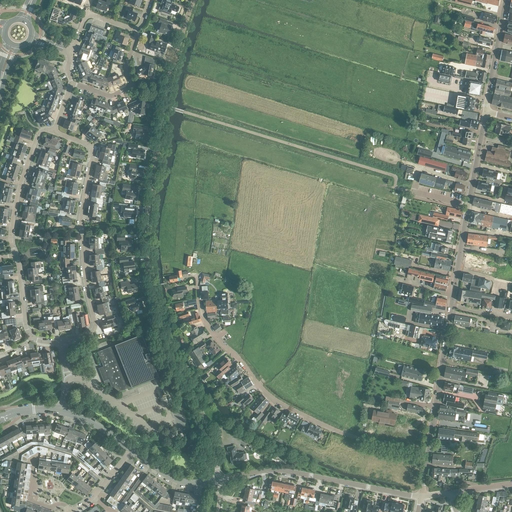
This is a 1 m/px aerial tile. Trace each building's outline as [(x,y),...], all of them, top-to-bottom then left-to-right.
[(96,8),(106,11),(108,6),(112,8),(114,2),(108,0),(107,0),(106,3),(98,0),(96,8)] [(178,12),(179,8),(178,8),(179,7),(171,4),(172,1),(169,0),(162,0),(161,3),(164,4),(162,10),(170,13),(169,12),(170,10),(177,12),(177,11),(178,12)] [(125,12),(123,17),(134,21),(137,14),(131,12),(132,9),(127,7),(125,12)] [(64,19),(59,17),(60,12),(53,9),(52,13),(51,13),(51,16),(50,19),(56,22),(55,23),(62,25),(75,19),(78,12),(72,10),(69,16),(68,16),(65,17),(64,19)] [(483,21),(494,24),(496,16),(485,13),(483,21)] [(161,23),(158,32),(168,35),(171,26),(166,24),(167,21),(160,19),(159,22),(161,23)] [(99,24),(91,21),(89,27),(94,28),(92,32),(107,37),(110,31),(98,27),(99,24)] [(488,32),(493,33),(493,32),(494,32),(494,30),(494,29),(494,28),(472,22),(466,21),(465,26),(470,28),(480,30),(480,34),(487,35),(488,32)] [(88,46),(87,49),(90,50),(94,51),(95,48),(93,47),(95,39),(95,38),(96,33),(90,31),(90,33),(86,32),(84,40),(86,41),(84,44),(88,46)] [(115,37),(119,38),(117,42),(126,45),(128,39),(122,37),(123,34),(117,32),(115,37)] [(503,43),(511,45),(511,41),(511,35),(505,34),(503,43)] [(146,41),(146,42),(151,44),(149,50),(156,52),(157,50),(164,52),(166,47),(167,44),(157,40),(156,42),(153,41),(154,37),(148,35),(146,41)] [(477,41),(479,42),(478,43),(490,46),(491,40),(480,37),(480,38),(478,37),(477,41)] [(112,45),(110,50),(114,51),(112,58),(120,61),(121,59),(122,58),(121,58),(123,53),(118,51),(119,47),(112,45)] [(81,52),(79,58),(85,60),(86,60),(89,60),(90,57),(88,56),(90,50),(87,49),(81,47),(80,52),(81,52)] [(477,59),(483,60),(489,61),(490,55),(484,54),(485,51),(477,49),(476,54),(476,55),(478,56),(477,59)] [(500,61),(511,62),(511,51),(502,50),(500,61)] [(477,59),(478,56),(476,55),(467,54),(465,64),(476,66),(477,59)] [(83,78),(88,72),(91,69),(86,60),(85,60),(79,58),(77,58),(76,62),(77,62),(78,64),(77,65),(83,77),(83,78)] [(144,66),(136,71),(138,76),(140,75),(143,74),(143,75),(152,76),(154,65),(153,65),(154,60),(150,59),(150,64),(145,63),(144,66)] [(38,60),(35,69),(38,71),(38,72),(42,73),(42,72),(44,73),(47,65),(48,63),(38,60)] [(48,63),(47,65),(44,73),(48,74),(51,80),(58,77),(56,75),(57,74),(54,67),(55,65),(48,63)] [(442,74),(454,76),(456,68),(444,66),(444,67),(443,66),(442,71),(443,71),(442,74)] [(465,78),(476,80),(477,76),(478,71),(477,71),(476,73),(467,71),(465,78)] [(89,82),(95,85),(98,75),(88,72),(83,78),(89,80),(89,82)] [(108,78),(108,87),(113,85),(114,85),(116,84),(117,85),(121,83),(117,74),(108,78)] [(102,85),(108,87),(108,78),(107,79),(98,75),(95,85),(101,87),(102,85)] [(53,88),(52,90),(60,93),(62,88),(60,85),(62,84),(60,79),(59,80),(58,77),(51,80),(48,82),(49,83),(49,84),(50,85),(51,85),(52,85),(53,88)] [(511,82),(497,79),(494,94),(509,97),(511,87),(511,82)] [(466,88),(465,93),(468,93),(468,94),(480,96),(481,96),(480,96),(482,84),(483,84),(483,83),(482,83),(482,81),(478,80),(478,83),(470,81),(470,82),(467,81),(466,86),(469,87),(469,89),(466,88)] [(50,93),(48,100),(56,103),(57,100),(58,101),(60,96),(59,96),(60,93),(52,90),(51,93),(50,93)] [(511,109),(511,97),(511,98),(509,97),(494,94),(492,105),(498,106),(503,108),(503,107),(511,109)] [(458,96),(456,107),(473,110),(476,99),(458,96)] [(72,101),(70,107),(79,110),(81,104),(82,101),(75,98),(74,102),(72,101)] [(93,108),(99,110),(102,101),(96,99),(95,101),(92,100),(89,107),(93,109),(93,108)] [(46,108),(45,111),(51,116),(52,110),(55,111),(56,107),(55,106),(56,103),(48,100),(45,108),(46,108)] [(128,105),(131,110),(135,108),(136,109),(136,113),(144,114),(146,102),(138,100),(128,105)] [(105,111),(112,113),(112,107),(107,106),(108,104),(102,101),(99,110),(105,112),(105,111)] [(112,107),(112,113),(113,113),(119,111),(120,113),(124,111),(127,116),(128,116),(129,113),(124,102),(121,103),(121,102),(116,104),(117,105),(112,107)] [(439,105),(438,111),(448,113),(457,115),(459,109),(449,107),(439,105)] [(69,117),(71,118),(76,120),(77,116),(79,110),(70,107),(68,113),(70,114),(69,117)] [(51,116),(45,111),(35,115),(39,123),(42,122),(42,123),(49,120),(47,117),(51,116)] [(80,121),(76,120),(71,118),(70,121),(65,120),(63,127),(73,131),(75,125),(78,126),(80,121)] [(459,119),(458,125),(478,130),(480,122),(472,120),(471,121),(469,121),(468,122),(459,119)] [(85,134),(90,138),(96,130),(94,128),(95,126),(93,124),(94,123),(91,121),(87,127),(90,128),(85,134)] [(506,126),(506,125),(498,123),(498,124),(497,124),(496,124),(496,127),(496,128),(495,134),(504,136),(509,137),(511,127),(506,126)] [(134,126),(132,138),(146,140),(147,139),(148,133),(147,133),(148,132),(141,131),(141,127),(134,126)] [(16,135),(15,138),(22,141),(23,138),(29,140),(32,132),(22,129),(19,136),(16,135)] [(99,132),(96,130),(90,138),(95,141),(99,136),(103,139),(106,134),(103,131),(102,132),(101,131),(100,131),(99,132)] [(452,136),(457,137),(472,139),(473,132),(461,130),(461,134),(453,132),(452,136)] [(50,148),(48,151),(54,153),(56,149),(55,148),(57,142),(58,143),(59,138),(52,136),(51,140),(46,138),(43,145),(50,148)] [(472,139),(457,137),(457,140),(460,141),(461,140),(464,141),(463,144),(470,146),(471,139),(472,139)] [(17,143),(15,149),(25,153),(27,146),(22,145),(24,141),(22,141),(15,138),(13,142),(17,143)] [(100,152),(112,155),(113,156),(116,145),(109,144),(107,148),(101,146),(101,147),(100,147),(99,152),(100,152)] [(132,150),(131,157),(143,159),(145,150),(137,149),(137,145),(129,144),(128,149),(132,150)] [(469,162),(472,152),(445,145),(443,155),(469,162)] [(492,147),(491,152),(487,151),(485,161),(510,168),(511,162),(508,161),(510,152),(505,150),(506,147),(498,145),(498,148),(492,147)] [(9,155),(8,158),(17,161),(18,158),(22,160),(25,153),(15,149),(13,156),(9,155)] [(74,149),(73,156),(83,159),(85,152),(74,149)] [(41,151),(39,157),(47,160),(48,157),(52,158),(53,155),(54,156),(55,153),(54,153),(48,151),(47,153),(41,151)] [(112,155),(100,152),(100,153),(99,153),(98,157),(99,157),(98,158),(105,160),(104,163),(110,165),(112,155)] [(420,156),(418,164),(445,172),(448,173),(450,165),(447,164),(420,156)] [(45,166),(47,160),(39,157),(37,163),(43,166),(42,168),(49,171),(50,168),(45,166)] [(10,163),(8,169),(18,173),(20,166),(15,165),(16,161),(17,161),(8,158),(7,162),(10,163)] [(73,163),(71,169),(80,171),(82,164),(75,163),(76,160),(70,159),(69,162),(73,163)] [(97,165),(96,171),(104,173),(105,170),(109,171),(110,165),(104,163),(104,166),(97,165)] [(137,165),(130,164),(129,170),(128,170),(128,171),(127,171),(127,172),(127,173),(128,173),(127,178),(130,179),(130,177),(135,178),(135,179),(139,180),(140,178),(141,174),(140,174),(141,172),(136,171),(137,165)] [(456,172),(455,177),(465,181),(467,173),(459,171),(460,168),(453,166),(452,170),(456,172)] [(35,169),(32,175),(41,178),(41,179),(45,180),(46,180),(48,173),(53,174),(52,177),(56,178),(57,174),(49,171),(42,168),(41,171),(35,169)] [(18,173),(8,169),(6,176),(2,175),(1,178),(10,181),(11,178),(15,179),(18,173)] [(66,178),(72,179),(73,176),(79,177),(80,171),(71,169),(70,175),(67,175),(66,178)] [(487,178),(487,181),(499,183),(500,184),(500,183),(503,184),(503,180),(497,179),(498,173),(493,172),(489,171),(484,170),(482,177),(487,178)] [(100,179),(100,182),(106,183),(108,183),(109,180),(107,180),(108,174),(104,173),(96,171),(94,177),(100,179)] [(445,184),(455,187),(454,192),(461,193),(462,192),(464,192),(464,191),(465,191),(465,189),(464,189),(465,186),(454,184),(455,182),(422,173),(419,183),(444,189),(445,184)] [(41,179),(41,178),(32,175),(32,176),(31,175),(30,179),(31,179),(30,181),(32,182),(31,185),(40,188),(42,183),(44,184),(45,180),(41,179)] [(65,187),(68,187),(77,189),(78,183),(72,182),(72,179),(66,178),(65,178),(64,181),(66,181),(65,187)] [(499,183),(487,181),(486,183),(479,182),(477,189),(482,190),(482,189),(487,190),(486,191),(491,192),(492,185),(499,187),(500,184),(499,183)] [(0,187),(2,188),(1,193),(11,196),(13,189),(8,188),(9,184),(0,182),(0,187)] [(93,184),(92,190),(101,192),(102,185),(105,186),(106,183),(100,182),(99,185),(93,184)] [(126,191),(125,199),(137,200),(138,190),(130,189),(130,185),(123,184),(122,190),(126,191)] [(29,187),(27,193),(36,196),(37,189),(29,187)] [(76,195),(77,189),(68,187),(67,193),(62,192),(62,193),(62,195),(61,195),(63,196),(69,197),(69,194),(76,195)] [(96,200),(97,200),(102,201),(103,195),(100,195),(101,192),(92,190),(91,196),(97,197),(96,200)] [(0,204),(4,205),(4,204),(5,201),(9,202),(11,196),(1,193),(0,196),(0,204)] [(35,199),(36,196),(27,193),(26,199),(32,201),(31,204),(37,205),(39,200),(35,199)] [(68,200),(69,197),(63,196),(62,201),(63,201),(63,205),(65,205),(74,207),(75,201),(68,200)] [(488,208),(495,210),(497,203),(474,198),(473,205),(480,207),(480,208),(487,210),(488,208)] [(90,202),(88,209),(97,210),(98,206),(102,207),(103,202),(102,201),(97,200),(96,204),(90,202)] [(0,214),(7,216),(8,209),(4,208),(4,205),(0,204),(0,214)] [(23,212),(36,214),(37,205),(31,204),(30,206),(24,205),(23,212)] [(74,207),(65,205),(64,211),(60,211),(55,210),(54,213),(58,214),(65,215),(66,215),(66,212),(73,213),(74,207)] [(136,208),(121,207),(121,213),(124,214),(123,218),(135,219),(136,208)] [(446,215),(438,214),(434,213),(433,217),(448,221),(449,216),(461,218),(463,210),(447,207),(446,215)] [(97,210),(88,209),(87,215),(94,216),(93,220),(100,221),(101,215),(97,214),(97,210)] [(22,216),(22,217),(22,218),(28,219),(28,222),(34,223),(36,214),(23,212),(22,212),(22,213),(22,214),(22,215),(21,215),(21,216),(22,216)] [(470,223),(482,226),(484,215),(472,212),(470,223)] [(65,217),(65,215),(58,214),(57,218),(62,219),(61,224),(71,226),(72,218),(65,217)] [(433,223),(434,218),(420,215),(418,221),(426,223),(427,222),(433,223)] [(482,226),(494,228),(496,217),(484,215),(482,226)] [(506,231),(506,227),(508,220),(496,217),(494,228),(506,231)] [(33,229),(34,223),(28,222),(28,225),(21,224),(20,230),(29,231),(29,228),(33,229)] [(439,228),(427,226),(426,233),(429,234),(429,237),(450,242),(452,231),(445,230),(438,229),(439,228)] [(25,241),(31,242),(32,236),(28,235),(29,231),(20,230),(19,237),(26,238),(25,241)] [(117,234),(117,240),(119,240),(119,246),(121,246),(121,250),(133,250),(133,244),(131,244),(131,240),(125,240),(124,234),(117,234)] [(469,234),(467,244),(487,247),(488,238),(489,236),(488,236),(469,234)] [(89,238),(89,243),(98,243),(100,243),(100,238),(103,238),(103,235),(95,235),(95,238),(89,238)] [(64,244),(64,251),(74,251),(74,244),(69,244),(69,240),(60,240),(60,244),(64,244)] [(95,249),(95,251),(104,251),(104,248),(100,248),(100,243),(98,243),(89,243),(89,249),(95,249)] [(449,248),(443,247),(443,245),(436,243),(434,249),(427,247),(427,251),(434,252),(434,251),(448,253),(449,248)] [(60,262),(68,262),(69,262),(69,258),(74,258),(74,251),(64,251),(64,258),(60,258),(60,262)] [(89,255),(90,260),(100,259),(100,254),(104,254),(104,251),(95,251),(95,254),(89,255)] [(431,257),(437,258),(434,268),(449,271),(451,261),(446,260),(447,256),(432,252),(431,257)] [(467,254),(465,262),(469,263),(468,264),(471,264),(472,264),(471,270),(476,271),(478,265),(476,265),(478,257),(467,254)] [(128,261),(127,257),(119,258),(120,263),(120,265),(123,265),(124,272),(135,271),(134,261),(128,261)] [(396,257),(394,264),(403,266),(405,259),(396,257)] [(96,265),(96,268),(102,267),(102,264),(100,264),(100,259),(90,260),(90,265),(96,265)] [(28,269),(29,275),(37,274),(37,268),(40,267),(40,261),(31,262),(32,268),(28,269)] [(66,269),(67,273),(76,272),(75,265),(68,266),(68,262),(60,262),(60,267),(62,267),(63,269),(66,269)] [(499,264),(497,272),(503,273),(501,279),(507,281),(510,267),(499,264)] [(12,265),(2,266),(0,266),(0,270),(0,274),(0,273),(0,277),(9,277),(8,273),(13,273),(12,265)] [(91,272),(91,277),(100,276),(100,270),(103,270),(102,267),(96,268),(97,271),(91,272)] [(436,276),(436,275),(409,268),(407,275),(420,278),(419,279),(423,280),(423,278),(426,279),(426,280),(433,282),(434,275),(436,276)] [(177,275),(169,276),(170,282),(178,281),(178,278),(182,277),(181,270),(177,271),(177,275)] [(76,272),(67,273),(67,277),(62,277),(63,283),(70,282),(70,279),(76,278),(76,272)] [(205,282),(206,278),(209,279),(210,275),(203,273),(201,281),(205,282)] [(38,277),(37,274),(29,275),(28,275),(28,280),(29,280),(29,281),(36,280),(36,283),(42,282),(41,277),(38,277)] [(472,283),(473,275),(464,274),(462,281),(472,283)] [(98,281),(99,284),(104,283),(104,280),(103,275),(100,276),(91,277),(92,282),(98,281)] [(436,275),(436,276),(433,288),(446,291),(449,280),(445,279),(445,277),(436,275)] [(4,284),(5,288),(14,287),(14,284),(14,281),(14,280),(13,280),(9,281),(9,277),(0,277),(0,280),(0,284),(0,285),(4,284)] [(479,285),(475,284),(472,283),(471,286),(470,290),(474,291),(480,292),(481,288),(481,287),(488,289),(490,281),(480,279),(479,285)] [(130,285),(129,281),(121,283),(122,289),(127,288),(128,293),(139,290),(138,289),(140,289),(139,284),(138,284),(137,283),(130,285)] [(93,288),(94,293),(103,291),(104,291),(106,291),(104,283),(99,284),(99,287),(93,288)] [(69,290),(69,294),(78,293),(77,286),(71,287),(70,284),(64,285),(65,291),(69,290)] [(408,302),(424,306),(425,301),(412,297),(414,287),(403,284),(401,293),(410,295),(410,297),(409,297),(408,302)] [(30,290),(29,290),(30,294),(31,294),(31,296),(40,295),(43,295),(42,291),(43,291),(42,286),(36,286),(37,289),(30,290)] [(14,287),(5,288),(5,291),(1,292),(2,299),(9,298),(8,294),(14,293),(14,294),(15,294),(15,292),(15,290),(14,290),(14,287)] [(188,291),(187,287),(181,288),(181,289),(173,290),(174,297),(184,296),(183,292),(188,291)] [(493,299),(493,296),(460,290),(458,301),(464,302),(464,303),(467,303),(467,302),(480,304),(481,297),(493,299)] [(101,297),(102,300),(108,299),(111,298),(110,295),(107,296),(106,296),(104,291),(103,291),(94,293),(95,299),(101,297)] [(78,293),(69,294),(70,298),(66,298),(67,304),(73,303),(73,300),(79,299),(78,293)] [(206,301),(206,306),(228,303),(227,294),(221,294),(222,299),(218,299),(218,300),(206,301)] [(31,298),(30,298),(31,303),(33,302),(38,301),(38,304),(44,304),(44,298),(43,295),(40,295),(31,296),(31,298)] [(425,301),(424,306),(432,308),(445,310),(447,299),(435,297),(434,303),(425,301)] [(502,309),(504,298),(496,297),(495,307),(502,309)] [(97,305),(98,310),(109,307),(107,302),(109,302),(108,299),(102,300),(103,303),(97,305)] [(142,301),(141,301),(135,302),(134,299),(126,301),(128,306),(131,305),(133,311),(143,309),(142,305),(143,304),(142,301)] [(197,304),(196,299),(183,302),(183,303),(175,304),(177,311),(181,310),(181,311),(184,311),(184,310),(185,309),(184,308),(189,307),(189,306),(197,304)] [(5,305),(6,309),(15,308),(14,302),(7,302),(7,300),(0,300),(0,302),(0,303),(1,303),(2,306),(5,305)] [(219,312),(221,312),(221,309),(224,309),(228,308),(228,303),(206,306),(207,312),(219,312)] [(419,312),(431,314),(432,308),(412,305),(411,311),(419,312)] [(109,307),(98,310),(99,315),(105,313),(106,316),(112,315),(111,312),(110,312),(109,307)] [(15,308),(6,309),(6,312),(1,313),(2,318),(9,318),(9,315),(15,314),(15,308)] [(228,310),(228,308),(224,309),(221,309),(221,312),(221,315),(223,315),(223,318),(224,318),(225,322),(231,322),(231,318),(229,318),(228,314),(229,313),(229,311),(228,310)] [(78,313),(73,314),(74,321),(75,323),(78,323),(78,327),(85,326),(85,324),(88,324),(87,314),(83,315),(83,316),(79,317),(78,313)] [(185,321),(187,326),(201,321),(200,316),(199,316),(198,313),(194,314),(195,317),(185,321)] [(420,313),(420,314),(415,313),(414,322),(441,326),(442,317),(420,313)] [(48,320),(44,320),(45,329),(52,328),(51,322),(54,322),(53,314),(50,315),(50,316),(47,316),(48,320)] [(63,320),(64,329),(65,329),(65,330),(70,329),(70,328),(71,328),(70,322),(73,321),(72,314),(69,315),(69,316),(66,316),(67,320),(63,320)] [(107,320),(101,322),(103,329),(104,333),(112,331),(111,327),(113,326),(118,325),(116,320),(118,319),(117,315),(115,315),(113,315),(107,317),(107,320)] [(405,324),(406,318),(394,315),(392,315),(391,321),(405,324)] [(454,324),(462,325),(462,327),(469,328),(470,325),(471,318),(455,315),(454,324)] [(64,329),(63,320),(60,321),(59,316),(53,317),(54,324),(57,324),(58,330),(64,329)] [(45,329),(44,320),(40,321),(40,317),(33,318),(34,325),(38,324),(39,330),(45,329)] [(5,319),(6,324),(12,324),(13,326),(14,329),(10,330),(14,340),(21,337),(16,326),(15,318),(5,319)] [(407,330),(405,335),(416,338),(418,327),(408,325),(405,324),(391,321),(386,319),(384,321),(385,323),(386,325),(388,326),(407,330)] [(500,330),(508,332),(509,324),(501,322),(500,330)] [(213,328),(217,332),(222,329),(218,324),(213,328)] [(199,330),(197,326),(190,330),(193,334),(191,336),(195,342),(199,340),(199,341),(202,339),(202,338),(207,335),(203,328),(199,330)] [(109,381),(114,394),(162,374),(157,362),(153,363),(145,344),(149,342),(145,333),(97,352),(103,367),(100,369),(102,376),(103,375),(105,379),(104,380),(105,382),(109,381)] [(415,347),(420,348),(420,349),(423,349),(429,350),(429,347),(436,348),(437,347),(438,346),(438,344),(437,343),(438,339),(435,339),(435,337),(431,336),(431,337),(424,335),(424,337),(422,336),(421,345),(416,344),(415,347)] [(220,350),(213,341),(207,347),(214,355),(220,350)] [(451,346),(449,357),(471,362),(472,356),(487,359),(488,353),(451,346)] [(197,366),(205,360),(207,360),(200,350),(199,347),(189,353),(197,366)] [(31,356),(25,357),(28,366),(29,372),(34,371),(32,364),(39,362),(38,357),(38,352),(30,353),(31,356)] [(43,356),(38,357),(39,362),(40,365),(45,364),(52,362),(52,358),(52,356),(51,356),(51,352),(43,353),(43,356)] [(20,356),(13,359),(17,368),(23,366),(24,368),(28,366),(25,357),(21,359),(20,356)] [(219,379),(225,374),(230,369),(228,367),(232,364),(230,363),(230,361),(229,359),(227,359),(226,358),(223,361),(222,361),(220,362),(220,363),(217,366),(220,369),(215,374),(219,379)] [(7,364),(3,366),(6,374),(11,372),(10,371),(17,368),(13,359),(6,361),(7,364)] [(226,385),(230,383),(237,378),(237,376),(240,373),(243,371),(237,364),(230,369),(225,374),(228,378),(223,382),(226,385)] [(409,367),(404,365),(402,376),(421,381),(423,370),(413,368),(413,367),(410,366),(409,367)] [(455,373),(453,379),(464,382),(466,375),(477,377),(478,371),(467,369),(466,371),(446,367),(445,371),(455,373)] [(243,380),(240,376),(237,378),(240,382),(241,381),(244,385),(251,380),(249,377),(243,380)] [(240,382),(237,378),(230,383),(233,387),(235,386),(240,393),(254,385),(251,380),(244,385),(241,381),(240,382)] [(463,386),(454,384),(445,382),(444,390),(453,391),(454,387),(459,388),(458,391),(462,392),(462,391),(463,386)] [(409,383),(408,387),(410,389),(409,395),(411,395),(410,398),(429,400),(431,390),(412,387),(413,383),(409,383)] [(486,395),(484,402),(496,404),(503,405),(503,399),(504,395),(492,393),(492,396),(486,395)] [(242,396),(236,401),(240,405),(242,403),(245,406),(253,399),(249,394),(244,398),(242,396)] [(257,413),(254,416),(259,420),(264,414),(261,411),(270,401),(262,394),(251,407),(257,413)] [(455,401),(456,397),(445,394),(443,401),(451,403),(450,406),(457,407),(457,408),(464,410),(465,404),(458,403),(458,402),(455,401)] [(389,401),(387,408),(395,409),(396,402),(389,401)] [(484,402),(483,409),(489,410),(489,413),(497,414),(497,410),(495,410),(496,404),(484,402)] [(408,404),(407,411),(422,413),(423,408),(416,406),(416,405),(408,404)] [(260,429),(265,423),(268,418),(274,421),(280,411),(274,407),(270,413),(267,411),(262,420),(257,427),(260,429)] [(447,411),(440,410),(438,419),(455,421),(456,414),(466,415),(466,411),(456,409),(456,410),(447,409),(447,411)] [(300,418),(290,412),(288,416),(283,413),(280,419),(287,423),(289,420),(297,424),(300,418)] [(365,424),(363,433),(379,435),(381,427),(377,426),(377,424),(378,421),(370,419),(369,425),(365,424)] [(58,438),(60,434),(63,426),(57,424),(52,436),(58,438)] [(304,431),(307,432),(307,433),(319,438),(319,437),(320,437),(322,434),(321,434),(322,430),(319,428),(315,426),(314,426),(311,424),(308,429),(306,428),(306,427),(301,425),(299,430),(304,432),(304,431)] [(26,429),(21,432),(22,435),(23,437),(26,436),(27,436),(33,436),(33,434),(32,425),(26,426),(26,429)] [(60,434),(65,436),(68,428),(63,426),(60,434)] [(18,428),(13,431),(17,438),(22,435),(21,432),(18,428)] [(70,441),(71,438),(74,430),(68,428),(65,436),(64,439),(70,441)] [(384,428),(382,436),(397,439),(399,430),(384,428)] [(460,439),(464,440),(465,438),(477,440),(471,439),(472,434),(478,434),(455,431),(455,430),(439,428),(438,439),(454,441),(454,435),(460,436),(460,439)] [(71,438),(77,440),(80,432),(74,430),(71,438)] [(13,431),(8,434),(12,441),(17,438),(13,431)] [(400,431),(399,439),(414,442),(415,433),(400,431)] [(81,445),(82,442),(85,434),(80,432),(77,440),(76,443),(81,445)] [(8,434),(3,437),(7,444),(12,441),(8,434)] [(89,449),(93,453),(99,447),(95,443),(92,445),(89,449)] [(236,462),(244,461),(243,452),(236,454),(235,447),(234,446),(228,447),(227,448),(228,455),(231,455),(231,459),(230,461),(231,463),(232,464),(235,464),(236,462)] [(96,459),(97,457),(103,451),(99,447),(93,453),(92,455),(96,459)] [(97,457),(102,462),(108,456),(103,451),(97,457)] [(76,457),(83,463),(85,461),(82,458),(81,457),(83,455),(81,452),(76,457)] [(63,464),(62,472),(68,473),(69,465),(66,464),(66,463),(67,463),(68,457),(70,458),(71,455),(65,453),(64,456),(63,464)] [(432,464),(452,466),(453,456),(433,454),(432,464)] [(108,456),(102,462),(106,466),(112,460),(108,456)] [(17,462),(16,468),(24,469),(24,471),(31,471),(31,469),(25,468),(25,463),(17,462)] [(131,464),(127,470),(134,474),(138,469),(131,464)] [(16,468),(15,474),(24,475),(23,476),(30,477),(30,475),(24,474),(24,471),(24,469),(16,468)] [(447,476),(447,469),(432,468),(431,477),(437,477),(436,481),(441,481),(441,476),(447,476)] [(450,470),(447,469),(447,476),(450,477),(454,477),(454,476),(459,476),(459,475),(469,475),(469,476),(472,476),(472,475),(474,469),(459,469),(459,470),(450,470)] [(127,470),(124,474),(131,479),(134,474),(127,470)] [(67,480),(72,483),(77,477),(72,473),(67,480)] [(15,474),(14,480),(23,481),(22,482),(29,483),(29,481),(23,480),(23,476),(24,475),(15,474)] [(124,474),(120,479),(127,484),(131,479),(124,474)] [(142,481),(147,485),(152,479),(147,475),(142,481)] [(72,483),(76,487),(81,480),(77,477),(72,483)] [(120,479),(117,484),(124,489),(127,484),(120,479)] [(147,485),(152,489),(157,482),(152,479),(147,485)] [(11,486),(13,486),(22,487),(22,488),(28,489),(28,487),(22,486),(22,482),(23,481),(14,480),(12,480),(11,486)] [(76,487),(81,491),(86,484),(81,480),(76,487)] [(152,489),(157,493),(162,486),(157,482),(152,489)] [(86,484),(81,491),(86,494),(91,488),(86,484)] [(117,484),(113,489),(120,494),(124,489),(117,484)] [(290,485),(287,500),(290,500),(291,497),(292,494),(295,494),(296,486),(296,485),(293,485),(293,486),(290,485)] [(13,492),(21,493),(21,494),(27,495),(27,493),(21,492),(22,488),(22,487),(13,486),(11,486),(10,492),(13,492)] [(162,496),(166,491),(167,490),(162,486),(157,493),(161,497),(162,496)] [(247,487),(245,494),(261,497),(265,498),(266,492),(247,487)] [(303,503),(306,504),(309,489),(306,488),(306,487),(304,487),(303,488),(302,493),(299,492),(297,500),(300,501),(301,495),(305,496),(303,503)] [(120,494),(113,489),(110,494),(117,499),(120,494)] [(309,489),(306,504),(308,504),(310,497),(314,498),(315,490),(314,489),(312,489),(311,490),(309,489)] [(13,492),(12,498),(20,499),(20,500),(26,501),(27,499),(20,498),(21,494),(21,493),(13,492)] [(251,501),(250,504),(255,505),(256,502),(253,502),(254,498),(256,499),(257,499),(261,500),(261,497),(245,494),(245,496),(244,496),(243,499),(244,499),(244,500),(251,501)] [(320,502),(326,503),(328,495),(321,494),(320,499),(317,498),(315,505),(319,505),(320,502)] [(330,508),(331,507),(332,507),(332,508),(335,509),(339,510),(340,503),(333,501),(334,499),(335,500),(336,496),(330,495),(330,496),(328,495),(326,503),(325,507),(330,508)] [(479,495),(478,502),(490,504),(488,504),(488,501),(486,501),(487,497),(479,495)] [(347,496),(346,501),(345,504),(344,508),(350,509),(349,511),(355,511),(357,506),(353,505),(355,498),(353,498),(354,497),(353,496),(352,496),(351,496),(350,496),(349,496),(349,497),(347,496)] [(20,499),(12,498),(9,498),(8,504),(11,504),(19,505),(19,506),(18,511),(22,511),(25,509),(24,508),(25,506),(26,505),(19,504),(20,500),(20,499)] [(365,500),(362,511),(363,511),(378,511),(379,507),(372,505),(373,502),(369,501),(369,500),(368,500),(367,500),(366,500),(365,500)] [(397,511),(398,511),(402,511),(403,511),(404,511),(404,510),(403,509),(404,505),(399,504),(398,503),(396,502),(396,503),(392,502),(392,506),(389,505),(389,504),(383,502),(381,510),(387,511),(388,509),(391,509),(391,510),(394,511),(393,511),(397,511)] [(478,502),(477,508),(484,509),(489,510),(490,504),(478,502)]
